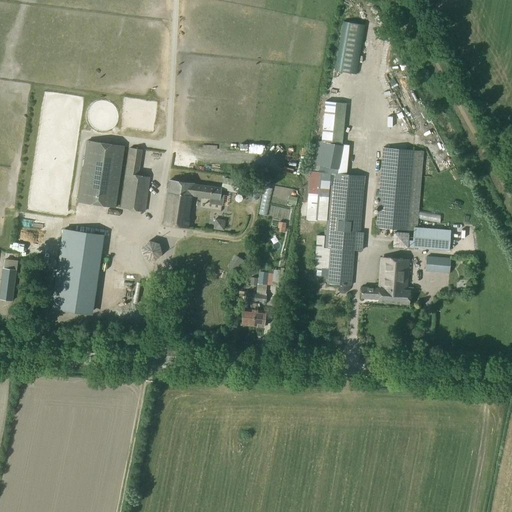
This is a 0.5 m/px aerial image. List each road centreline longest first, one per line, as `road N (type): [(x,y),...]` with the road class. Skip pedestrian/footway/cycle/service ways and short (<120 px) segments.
road 1 (unclassified): [(511,378),(0,354)]
road 2 (track): [(118,511),(144,384)]
